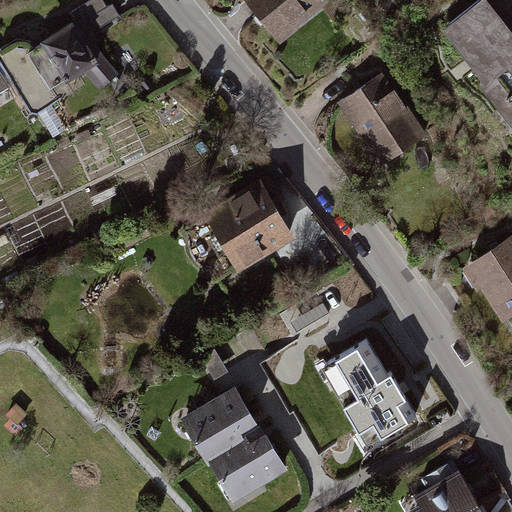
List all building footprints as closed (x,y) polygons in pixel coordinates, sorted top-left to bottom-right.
[(43,42),(34,46),(24,38),(0,47),(0,91),(14,83),(31,110),(39,112),(54,138),(77,125),(54,87),(81,73),(96,92),(123,73),(106,54),(95,33),(122,16),(114,4),(109,6),(104,0),(92,0),(73,10),(77,16),(41,37),(43,42)] [(242,0),(278,42),(321,5),(333,19),(351,3),(347,0),(242,0)] [(511,40),(484,1),(441,32),(511,131),(511,40)] [(387,73),(334,104),(374,170),(426,139),(387,73)] [(264,180),(205,212),(235,269),(294,238),(264,180)] [(511,235),(468,265),(511,331),(511,235)] [(324,288),(286,308),(299,334),(338,315),(324,288)] [(369,331),(322,359),(368,437),(415,409),(369,331)] [(407,383),(422,414),(442,404),(427,373),(407,383)] [(237,383),(182,415),(208,459),(248,435),(244,429),(259,421),(237,383)] [(248,435),(208,459),(233,501),(289,467),(268,431),(251,441),(248,435)] [(423,502),(409,510),(410,511),(461,511),(480,502),(461,469),(453,474),(447,465),(423,479),(428,487),(417,493),(423,502)] [(486,511),(480,502),(461,511),(486,511)]
